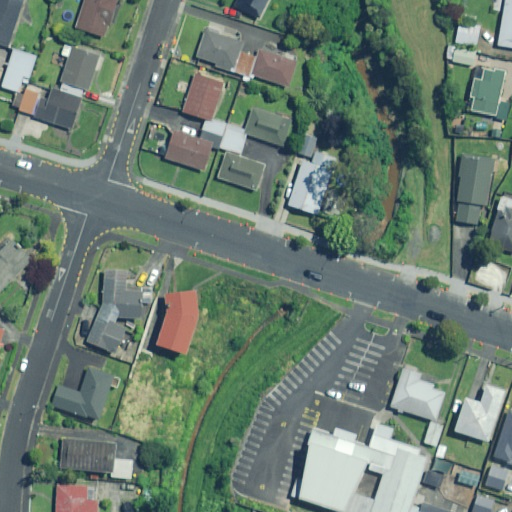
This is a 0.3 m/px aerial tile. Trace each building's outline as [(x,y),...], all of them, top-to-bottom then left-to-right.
[(24,0),(0,0),(0,44),(10,48),(24,0)] [(117,0),(86,0),(78,29),(106,37),(117,0)] [(270,0),(239,0),(236,7),(261,20),(270,0)] [(511,0),(506,0),(499,46),(511,47),(511,0)] [(480,27),(460,24),(456,43),(477,46),(480,27)] [(244,76),(242,80),(250,83),(251,78),(254,79),(255,77),(291,88),(298,63),(261,51),(259,58),(240,52),(243,40),(232,37),(231,40),(205,32),(197,59),(217,65),(216,68),(234,73),(244,76)] [(101,57),(66,45),(62,57),(68,58),(61,81),(85,89),(90,91),(101,57)] [(36,57),(15,50),(3,87),(18,92),(21,82),(28,84),(36,57)] [(476,54),(456,50),(453,61),(473,66),(476,54)] [(506,73),(484,69),(482,80),(474,78),(470,97),(474,98),(471,111),(507,119),(510,102),(500,100),(506,73)] [(221,149),(228,126),(212,121),(225,85),(196,74),(192,85),(180,81),(176,91),(188,95),(183,111),(207,120),(201,140),(175,132),(166,160),(205,171),(212,147),(221,149)] [(85,89),(61,81),(57,91),(53,90),(42,121),(72,131),(85,89)] [(39,95),(28,91),(23,101),(16,99),(13,107),(31,114),(39,95)] [(228,126),(221,149),(228,151),(221,176),(260,188),(268,163),(241,155),(247,135),(284,147),(292,122),(255,109),(247,131),(228,126)] [(320,216),(337,156),(316,150),(319,139),(306,136),(286,206),(320,216)] [(458,157),(457,178),(460,179),(456,223),(479,225),(481,206),(487,207),(490,175),(495,176),(496,160),(458,157)] [(345,197),(329,192),(322,216),(338,220),(345,197)] [(511,200),(502,197),(487,244),(511,251),(511,200)] [(0,295),(36,259),(15,238),(0,253),(0,295)] [(130,272),(105,270),(103,305),(89,343),(116,355),(126,331),(115,326),(118,319),(143,321),(144,304),(151,304),(153,288),(142,288),(142,292),(128,291),(130,272)] [(187,355),(200,317),(196,292),(165,297),(167,313),(157,345),(187,355)] [(488,385),(495,362),(481,357),(457,431),(489,441),(504,391),(488,385)] [(121,378),(89,368),(81,393),(60,386),(53,406),(100,421),(111,386),(118,389),(121,378)] [(421,374),(404,369),(392,407),(436,421),(445,393),(433,389),(434,385),(419,381),(421,374)] [(511,410),(510,410),(494,458),(511,463),(511,410)] [(408,511),(432,439),(394,427),(365,511),(408,511)] [(352,511),(378,457),(313,435),(301,505),(325,511),(352,511)] [(114,474),(115,459),(116,444),(65,439),(62,469),(114,474)] [(452,466),(436,458),(432,468),(447,476),(452,466)] [(115,459),(114,474),(114,477),(132,479),(134,461),(115,459)] [(486,487),(502,492),(509,471),(492,466),(486,487)] [(482,474),(463,468),(459,481),(478,487),(482,474)] [(445,477),(428,470),(424,481),(440,489),(445,477)] [(86,501),(87,487),(58,485),(56,511),(97,511),(98,501),(86,501)] [(456,511),(458,508),(421,495),(414,511),(456,511)] [(491,511),(493,509),(475,502),(471,511),(491,511)] [(303,511),(279,503),(275,511),(303,511)]
